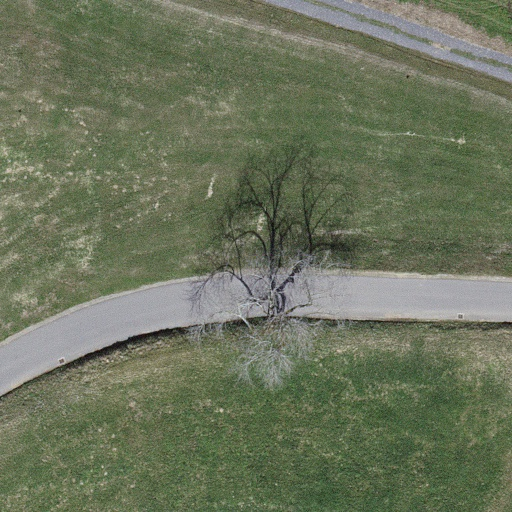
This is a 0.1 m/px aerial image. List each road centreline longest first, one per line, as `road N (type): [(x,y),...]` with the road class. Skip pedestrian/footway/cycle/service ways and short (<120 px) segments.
road 1 (unclassified): [(0,374),(147,319),(253,292),(511,298)]
road 2 (track): [(279,0),(511,77)]
